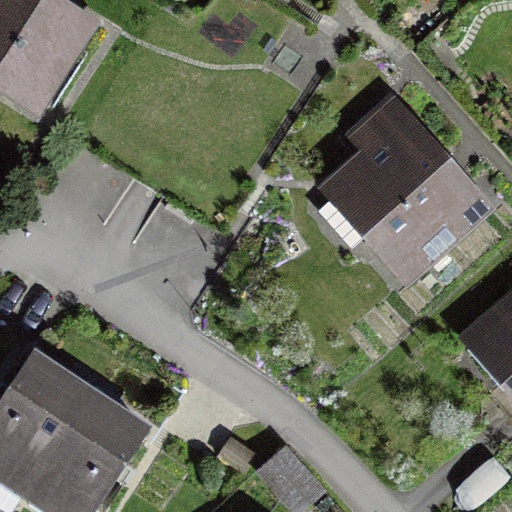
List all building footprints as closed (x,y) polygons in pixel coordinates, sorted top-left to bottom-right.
[(102,30),(52,0),(0,0),(0,104),(39,129),(102,30)] [(315,196),(402,296),(492,220),(392,105),(345,146),(357,160),(315,196)] [(511,297),(455,347),(511,412),(511,297)] [(0,506),(8,511),(14,511),(33,483),(88,399),(28,361),(0,403),(0,506)] [(95,511),(145,435),(88,399),(33,483),(78,511),(95,511)]
